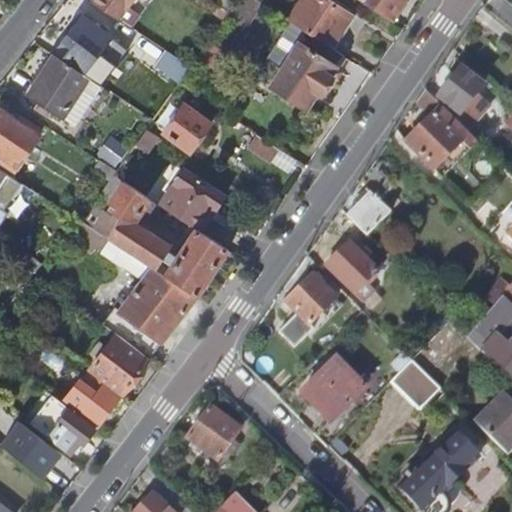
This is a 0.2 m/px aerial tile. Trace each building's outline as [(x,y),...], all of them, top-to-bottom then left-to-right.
[(94,0),(91,4),(117,21),(132,0),(94,0)] [(253,0),(237,0),(227,15),(225,18),(241,29),(260,4),(253,0)] [(289,23),(304,33),(328,48),(347,17),(321,0),(302,0),(288,23),(289,23)] [(357,0),(391,22),(405,0),(357,0)] [(65,43),(55,58),(89,80),(103,90),(130,55),(81,16),(61,41),(65,43)] [(289,23),(267,58),(282,68),(304,33),(289,23)] [(282,68),(269,88),(305,111),(316,94),(320,97),(332,79),(328,77),(333,70),(336,72),(344,59),(328,48),(304,33),(282,68)] [(178,85),(189,69),(165,52),(154,69),(178,85)] [(55,58),(54,57),(26,98),(74,128),(92,102),(80,93),(89,80),(55,58)] [(440,87),(445,91),(439,99),(460,115),(483,85),(462,69),(457,76),(450,70),(453,66),(453,61),(448,57),(439,69),(425,89),(433,97),(440,87)] [(422,126),(407,142),(433,169),(462,140),(437,114),(443,108),(433,97),(425,89),(417,100),(410,111),(422,126)] [(183,106),(162,135),(191,155),(211,126),(183,106)] [(0,110),(0,157),(16,168),(42,133),(18,116),(15,121),(0,110)] [(511,115),(502,124),(511,134),(511,115)] [(158,139),(146,131),(136,145),(148,153),(158,139)] [(246,149),(270,164),(278,151),(255,136),(246,149)] [(0,165),(12,174),(16,168),(0,157),(0,165)] [(361,181),(341,209),(366,235),(390,212),(379,202),(394,186),(373,164),(361,181)] [(186,172),(161,209),(190,228),(197,232),(211,211),(217,215),(228,199),(186,172)] [(108,240),(196,297),(215,270),(228,278),(241,260),(197,232),(190,228),(187,233),(192,236),(176,260),(165,253),(165,246),(138,229),(155,205),(113,178),(99,198),(117,210),(115,213),(122,218),(108,240)] [(506,231),(511,223),(511,203),(496,221),(506,231)] [(121,299),(101,325),(150,358),(196,297),(108,240),(100,252),(142,280),(125,302),(121,299)] [(326,265),(354,293),(365,283),(383,265),(372,254),(366,258),(350,241),(326,265)] [(337,297),(314,273),(287,300),(298,312),(281,331),(296,346),(314,327),(310,323),(337,297)] [(502,281),(488,297),(496,304),(503,295),(509,288),(502,281)] [(354,293),(359,298),(370,287),(365,283),(354,293)] [(511,284),(509,288),(503,295),(511,304),(511,303),(511,284)] [(511,322),(510,320),(511,318),(511,304),(503,295),(496,304),(467,336),(492,361),(511,381),(511,322)] [(439,317),(425,330),(433,339),(446,326),(439,317)] [(447,325),(464,341),(467,337),(467,336),(451,320),(447,325)] [(433,339),(416,356),(432,373),(464,341),(447,325),(446,326),(433,339)] [(147,361),(115,336),(106,348),(97,341),(89,351),(98,359),(88,371),(121,395),(147,361)] [(391,382),(420,410),(442,389),(413,359),(391,382)] [(364,389),(334,360),(302,393),(313,404),(317,402),(334,420),(364,389)] [(87,371),(80,380),(97,392),(103,386),(104,384),(87,371)] [(64,402),(97,427),(118,398),(103,386),(97,392),(80,380),(64,402)] [(51,395),(29,423),(69,454),(79,442),(83,445),(93,430),(67,411),(69,409),(51,395)] [(511,404),(506,398),(479,423),(506,451),(511,445),(511,404)] [(201,421),(187,438),(197,446),(194,450),(199,454),(202,450),(217,461),(239,431),(210,409),(201,421)] [(478,439),(463,424),(424,463),(419,457),(402,474),(407,479),(399,487),(423,511),(446,511),(447,511),(449,506),(449,502),(446,497),(444,494),(441,492),(479,455),(470,447),(478,439)] [(0,442),(0,447),(46,484),(57,471),(9,432),(0,442)] [(134,511),(170,511),(152,494),(134,511)] [(215,511),(248,511),(232,495),(215,511)]
